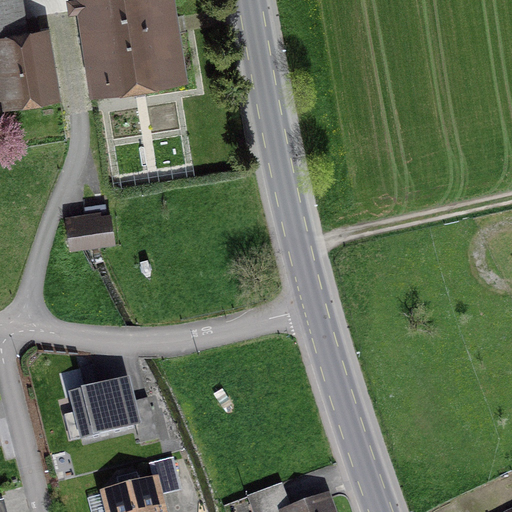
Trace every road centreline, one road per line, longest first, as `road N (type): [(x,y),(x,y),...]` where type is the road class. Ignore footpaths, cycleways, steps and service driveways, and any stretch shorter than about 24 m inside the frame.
road 1 (residential): [(316,309),(166,341),(0,327)]
road 2 (primary): [(316,309),(250,0)]
road 3 (track): [(300,247),(511,200)]
road 4 (primary): [(383,511),(316,309)]
road 5 (residential): [(40,511),(0,335)]
